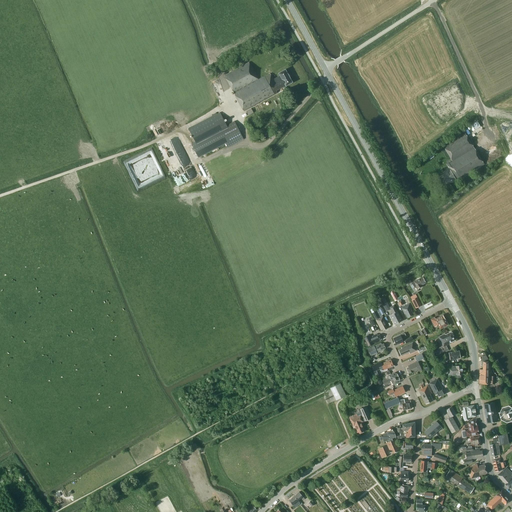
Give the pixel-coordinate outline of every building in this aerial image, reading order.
[(258,80),(249,62),(224,76),(243,111),(277,92),(276,91),(285,85),(285,86),(292,82),(285,70),(278,73),(280,76),(273,79),(270,73),(258,80)] [(227,125),(220,112),(188,129),(195,142),(191,143),(198,156),(241,134),(234,121),(227,125)] [(452,161),(473,148),(465,134),(443,148),(452,161)] [(473,148),(452,161),(446,165),(449,169),(443,172),(444,174),(439,177),(445,185),(449,182),(450,183),(455,180),(457,182),(484,165),(473,148)] [(495,157),(490,159),(486,153),(483,155),(489,165),(497,160),(495,157)] [(422,277),(412,283),(414,288),(416,287),(417,289),(421,287),(421,286),(425,283),(422,277)] [(390,292),(395,301),(398,299),(393,290),(390,292)] [(412,300),(416,308),(421,305),(417,297),(412,300)] [(390,309),(389,307),(384,298),(380,300),(386,311),(390,309)] [(411,308),(409,304),(401,308),(404,313),(405,313),(407,318),(413,315),(411,311),(412,311),(410,308),(411,308)] [(389,307),(390,309),(393,314),(390,316),(394,324),(402,321),(397,312),(394,305),(389,307)] [(434,317),(432,319),(430,320),(434,328),(436,327),(438,326),(440,329),(448,325),(443,315),(435,319),(434,317)] [(379,318),(377,320),(376,320),(380,330),(382,329),(383,331),(387,328),(385,323),(382,317),(379,318)] [(438,337),(443,347),(449,344),(449,343),(454,340),(453,336),(453,335),(452,333),(450,332),(445,335),(444,334),(438,337)] [(406,337),(404,333),(393,338),(396,345),(403,342),(402,339),(406,337)] [(377,336),(377,334),(370,337),(371,339),(364,342),(366,347),(380,341),(379,340),(381,339),(379,335),(377,336)] [(381,344),(381,343),(367,349),(370,356),(384,350),(383,349),(385,348),(383,344),(381,344)] [(416,351),(412,343),(401,348),(402,349),(398,350),(401,356),(409,352),(409,354),(416,351)] [(443,351),(441,347),(434,350),(436,355),(443,351)] [(460,358),(459,351),(445,354),(445,357),(450,356),(450,359),(460,358)] [(417,362),(424,358),(422,354),(415,357),(417,362)] [(482,360),(483,361),(482,369),(479,369),(479,384),(489,384),(494,384),(494,376),(490,376),(490,366),(488,366),(488,361),(485,355),(482,356),(482,360)] [(383,367),(384,370),(393,366),(390,360),(381,364),(381,362),(377,364),(379,368),(380,369),(383,367)] [(418,362),(416,363),(408,366),(408,367),(406,368),(409,373),(416,370),(417,372),(421,370),(418,362)] [(456,375),(457,377),(460,377),(460,374),(462,374),(462,366),(448,367),(448,375),(456,375)] [(382,381),(383,384),(398,377),(396,373),(395,374),(395,373),(388,376),(389,378),(382,381)] [(420,374),(411,378),(412,380),(416,378),(418,382),(419,381),(420,385),(424,383),(420,374)] [(398,377),(383,384),(382,384),(384,388),(388,386),(387,385),(391,383),(392,386),(399,382),(398,381),(400,381),(398,377)] [(437,379),(432,382),(429,383),(435,395),(437,394),(438,397),(445,393),(444,390),(443,391),(437,379)] [(330,388),(336,400),(346,396),(340,383),(330,388)] [(420,386),(421,389),(418,391),(422,398),(425,404),(433,400),(430,394),(431,393),(427,385),(423,387),(423,386),(424,386),(423,384),(420,385),(420,386)] [(402,386),(393,390),(393,389),(387,391),(389,396),(394,393),(396,396),(405,392),(402,386)] [(404,399),(399,400),(398,397),(384,404),(386,409),(400,403),(400,405),(402,405),(403,410),(411,408),(410,403),(410,401),(405,402),(404,399)] [(494,402),(484,404),(487,423),(498,421),(494,402)] [(474,405),(468,406),(463,407),(463,408),(462,408),(463,411),(462,411),(463,417),(464,421),(468,420),(468,418),(476,416),(474,405)] [(355,429),(356,429),(358,434),(365,431),(361,422),(371,418),(366,406),(358,410),(359,412),(349,417),(353,426),(354,425),(355,427),(354,427),(355,429)] [(444,420),(452,433),(459,429),(451,417),(456,414),(451,406),(445,410),(450,417),(444,420)] [(503,417),(506,419),(510,417),(511,414),(511,410),(507,408),(504,409),(502,413),(503,417)] [(468,427),(477,425),(476,420),(471,421),(471,423),(467,423),(468,425),(465,426),(465,428),(468,428),(468,427)] [(430,427),(436,433),(441,427),(436,421),(430,427)] [(395,430),(397,436),(398,439),(402,439),(402,438),(414,436),(414,424),(412,423),(402,425),(403,427),(400,427),(400,425),(395,428),(395,430)] [(479,434),(477,425),(468,427),(468,428),(468,430),(465,431),(466,437),(479,434)] [(436,433),(430,427),(424,432),(430,438),(436,433)] [(397,436),(395,430),(393,431),(392,429),(380,434),(384,443),(386,443),(387,445),(378,449),(382,458),(399,450),(395,439),(396,438),(395,436),(396,436),(395,433),(397,436)] [(508,443),(507,434),(497,435),(498,438),(493,439),(494,444),(489,445),(491,456),(500,455),(498,445),(508,443)] [(481,445),(479,437),(470,438),(471,444),(467,444),(467,446),(461,447),(462,452),(472,450),(472,447),(476,447),(476,446),(481,445)] [(413,441),(405,441),(405,442),(402,442),(401,448),(400,448),(401,453),(405,453),(406,449),(408,449),(412,449),(413,441)] [(421,450),(423,450),(423,455),(431,455),(431,449),(441,449),(441,444),(431,444),(424,444),(424,446),(421,446),(421,450)] [(470,452),(470,453),(465,454),(467,460),(463,460),(464,464),(472,463),(471,459),(477,458),(477,457),(483,456),(482,451),(480,451),(480,450),(470,452)] [(433,459),(445,463),(447,458),(434,454),(433,459)] [(411,456),(403,455),(403,457),(399,456),(399,463),(396,463),(396,467),(402,468),(403,462),(411,463),(411,456)] [(500,462),(499,459),(492,461),(495,472),(502,470),(501,467),(506,466),(505,461),(500,462)] [(437,463),(432,463),(428,463),(428,461),(421,460),(420,471),(424,471),(423,474),(427,474),(427,468),(436,469),(437,463)] [(478,466),(477,464),(468,468),(471,478),(479,476),(479,475),(487,474),(484,464),(478,466)] [(511,476),(511,474),(511,473),(506,467),(497,475),(500,479),(508,487),(511,484),(511,483),(511,476)] [(445,477),(455,484),(470,494),(474,487),(462,479),(463,478),(450,469),(445,477)] [(400,481),(408,481),(408,475),(408,472),(400,471),(400,481)] [(395,496),(407,497),(408,491),(407,491),(408,486),(400,485),(399,494),(395,494),(395,496)] [(487,505),(490,508),(492,510),(499,502),(503,506),(509,500),(501,491),(495,496),(487,505)] [(299,492),(294,496),(297,501),(298,500),(301,498),(303,500),(304,499),(303,497),(299,492)] [(297,501),(294,496),(289,500),(292,505),(293,505),(295,508),(300,504),(299,503),(300,503),(298,500),(297,501)] [(425,511),(426,508),(426,505),(422,505),(422,500),(416,499),(416,504),(417,504),(416,510),(418,510),(418,511),(424,511),(425,511)]
